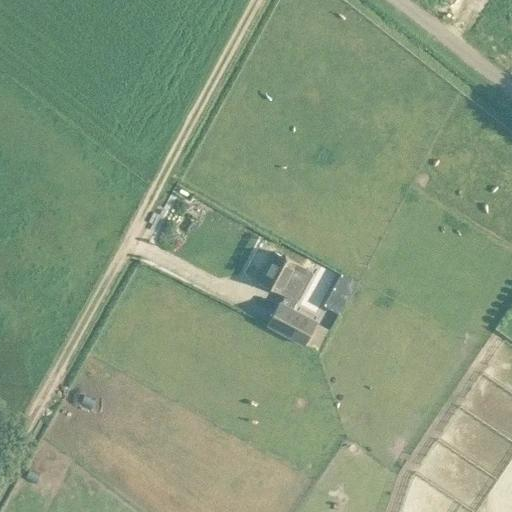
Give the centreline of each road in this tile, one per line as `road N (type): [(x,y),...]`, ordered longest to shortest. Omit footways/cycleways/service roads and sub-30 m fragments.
road 1 (track): [(0,477),(257,0)]
road 2 (unclassified): [(511,82),(404,0)]
